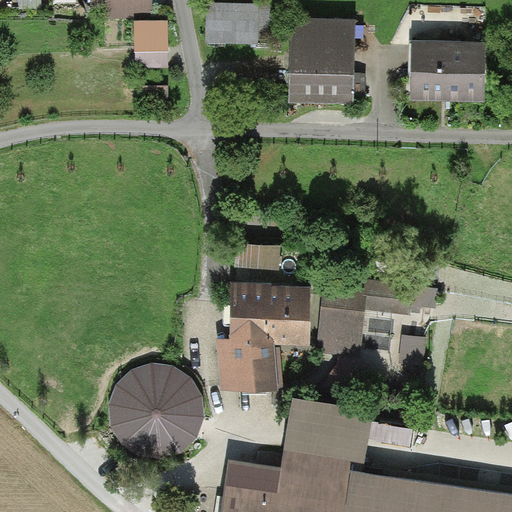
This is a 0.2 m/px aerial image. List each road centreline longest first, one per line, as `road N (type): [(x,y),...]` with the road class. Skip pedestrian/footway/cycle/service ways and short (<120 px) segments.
road 1 (residential): [(511,136),(202,128)]
road 2 (unknown): [(218,454),(275,436),(321,435),(511,450)]
road 3 (residential): [(202,128),(89,126),(0,138)]
road 4 (track): [(0,399),(120,511)]
road 5 (residential): [(178,0),(202,128)]
